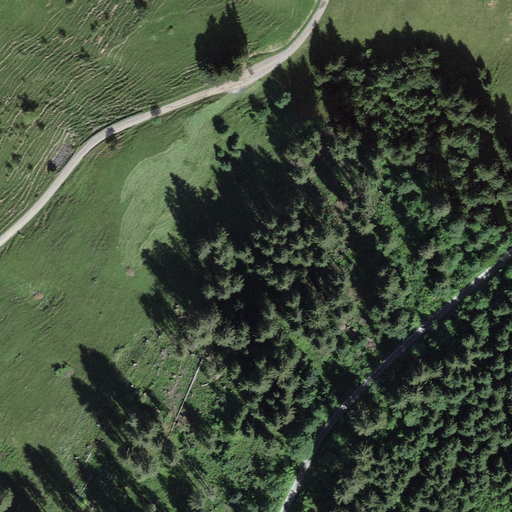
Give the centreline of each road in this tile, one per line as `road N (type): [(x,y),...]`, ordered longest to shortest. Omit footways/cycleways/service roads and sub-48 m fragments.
road 1 (unclassified): [(325,0),(280,60),(87,147),(0,243)]
road 2 (track): [(285,511),(329,407),(511,237)]
